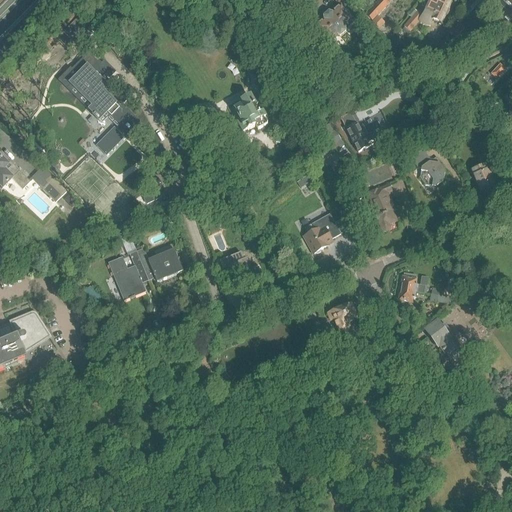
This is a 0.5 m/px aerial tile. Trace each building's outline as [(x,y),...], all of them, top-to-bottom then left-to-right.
[(374,22),(392,0),(380,0),(367,16),(374,22)] [(410,32),(419,22),(433,29),(435,24),(442,27),(452,5),(440,0),(434,0),(434,1),(432,0),(423,16),(418,12),(404,27),(410,32)] [(500,14),(504,10),(511,1),(511,0),(491,0),(488,4),(487,5),(487,7),(488,9),(489,11),(491,11),(493,12),(494,11),(496,10),(500,14)] [(337,36),(340,37),(346,32),(345,29),(354,21),(341,6),(332,14),(331,14),(328,17),(326,15),(323,18),(324,21),(315,29),(328,44),(337,36)] [(454,39),(463,30),(464,29),(457,23),(448,33),(454,39)] [(141,125),(108,90),(100,81),(107,74),(99,67),(101,65),(90,54),(72,72),(71,70),(59,81),(99,121),(106,113),(120,127),(118,129),(126,136),(135,127),(137,129),(141,125)] [(497,80),(498,79),(504,71),(499,66),(492,75),(497,80)] [(260,115),(256,106),(258,105),(258,103),(256,98),(253,98),(252,98),(251,97),(241,102),(243,106),(235,110),(241,123),(238,125),(243,134),(257,127),(259,131),(267,127),(264,120),(267,118),(264,113),(260,115)] [(350,122),(353,120),(350,114),(341,119),(346,130),(352,127),(350,122)] [(318,133),(319,134),(332,154),(344,146),(331,125),(318,133)] [(358,154),(382,142),(378,134),(365,141),(358,125),(346,131),(358,154)] [(458,127),(448,131),(449,134),(439,138),(442,146),(462,138),(458,127)] [(114,130),(97,147),(106,156),(123,139),(114,130)] [(440,166),(430,164),(430,161),(425,153),(421,152),(414,157),(413,161),(418,169),(422,169),(421,172),(422,173),(420,179),(426,187),(432,188),(436,189),(443,183),(445,173),(440,166)] [(349,154),(330,167),(337,177),(356,165),(349,154)] [(0,186),(3,189),(13,180),(23,191),(31,183),(11,163),(9,165),(0,156),(0,186)] [(53,165),(48,169),(57,178),(61,174),(53,165)] [(474,177),(480,193),(495,187),(489,171),(474,177)] [(54,179),(43,190),(56,203),(67,192),(54,179)] [(367,195),(379,226),(380,230),(383,232),(385,233),(387,233),(389,232),(390,230),(391,229),(390,226),(397,223),(393,213),(396,212),(390,196),(393,194),(390,185),(379,190),(379,191),(367,195)] [(157,190),(143,197),(147,205),(161,198),(157,190)] [(201,197),(191,201),(195,213),(206,209),(201,197)] [(208,209),(211,218),(224,213),(221,204),(208,209)] [(306,230),(309,235),(304,237),(314,255),(329,247),(329,246),(333,244),(331,241),(341,235),(330,216),(306,230)] [(136,250),(134,246),(129,233),(120,236),(127,254),(130,253),(135,268),(128,271),(123,259),(109,265),(125,302),(146,293),(143,285),(149,282),(137,253),(136,250)] [(149,262),(145,250),(142,243),(134,246),(136,250),(137,253),(149,282),(156,279),(158,284),(184,273),(175,251),(149,262)] [(247,260),(244,261),(241,254),(220,263),(223,270),(227,268),(232,279),(234,278),(238,288),(263,277),(259,267),(253,269),(253,270),(251,271),(247,260)] [(448,283),(455,280),(447,261),(441,264),(448,283)] [(401,291),(419,294),(420,287),(416,287),(417,281),(416,281),(416,279),(405,277),(404,279),(403,279),(401,291)] [(443,298),(444,292),(433,290),(432,296),(443,298)] [(419,294),(401,291),(399,302),(413,305),(415,293),(419,294)] [(442,308),(443,298),(432,296),(430,306),(442,308)] [(348,323),(357,319),(351,305),(328,315),(331,322),(334,321),(339,333),(348,329),(347,325),(349,325),(348,323)] [(0,370),(26,360),(24,354),(50,338),(36,316),(36,315),(35,314),(34,314),(32,314),(10,324),(11,325),(9,325),(0,328),(0,370)] [(390,330),(385,318),(378,321),(383,333),(390,330)] [(381,333),(376,322),(370,325),(375,336),(381,333)] [(450,340),(438,323),(426,332),(438,349),(440,348),(447,358),(456,351),(449,341),(450,340)] [(396,344),(391,333),(385,336),(390,347),(396,344)] [(378,373),(390,368),(386,356),(374,361),(378,373)] [(463,379),(456,370),(448,377),(454,386),(463,379)] [(371,455),(363,462),(368,469),(377,462),(371,455)]
